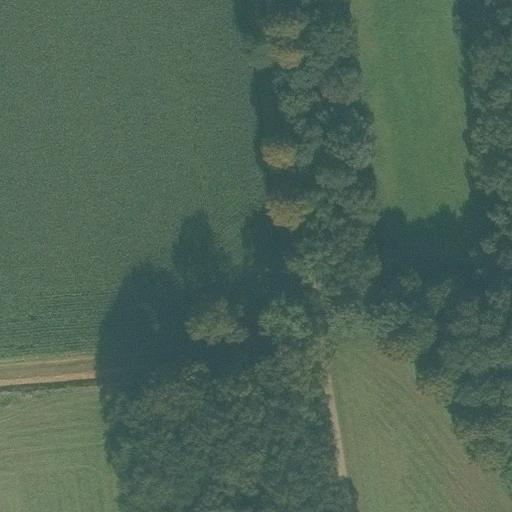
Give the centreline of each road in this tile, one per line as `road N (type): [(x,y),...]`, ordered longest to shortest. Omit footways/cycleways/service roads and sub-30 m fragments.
road 1 (track): [(267,0),(345,511)]
road 2 (track): [(0,373),(293,347),(313,326)]
